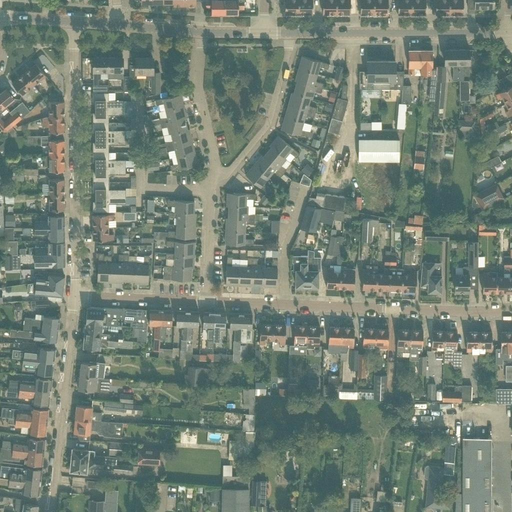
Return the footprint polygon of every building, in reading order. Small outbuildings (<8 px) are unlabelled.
[(225,14),(225,0),(211,0),(205,0),(206,9),(211,9),(211,14),(225,14)] [(224,0),(225,0),(225,14),(238,14),(238,9),(244,9),(244,0),(234,0),(232,0),(224,0)] [(299,14),(298,0),(284,0),(285,14),(299,14)] [(312,0),(298,0),(299,14),(313,14),(312,0)] [(336,14),(336,0),(322,0),(322,14),(336,14)] [(336,0),(336,14),(350,14),(350,0),(336,0)] [(374,14),(373,0),(360,0),(360,14),(374,14)] [(373,0),(374,14),(388,14),(387,0),(373,0)] [(412,14),(411,0),(397,0),(398,14),(412,14)] [(411,0),(412,14),(425,14),(425,0),(411,0)] [(448,14),(448,0),(435,0),(436,14),(448,14)] [(448,0),(448,14),(463,14),(463,0),(448,0)] [(467,0),(468,2),(468,0),(474,0),(475,8),(494,8),(493,0),(467,0)] [(420,67),(420,50),(408,50),(408,74),(414,74),(414,67),(420,67)] [(432,67),(432,60),(432,50),(420,50),(420,67),(420,74),(437,74),(437,67),(432,67)] [(456,64),(456,50),(445,50),(445,64),(453,64),(453,76),(453,81),(460,81),(460,76),(460,64),(456,64)] [(469,76),(469,63),(471,63),(473,62),(473,60),(473,58),(472,56),(471,55),(469,55),(469,50),(456,50),(456,64),(460,64),(460,76),(460,81),(460,100),(469,100),(469,95),(469,81),(463,81),(464,76),(469,76)] [(302,56),(298,69),(317,74),(319,67),(327,69),(329,64),(302,56)] [(93,71),(92,92),(102,92),(108,92),(108,85),(99,85),(99,79),(101,79),(101,77),(108,77),(108,71),(108,58),(93,58),(93,71)] [(108,71),(108,77),(122,77),(122,78),(122,91),(129,91),(129,79),(129,76),(123,76),(123,70),(122,70),(122,64),(122,58),(108,58),(108,71)] [(129,65),(129,76),(129,79),(136,79),(137,73),(146,73),(146,80),(152,80),(152,92),(159,92),(159,72),(152,72),(152,58),(136,58),(136,65),(129,65)] [(381,81),(381,61),(367,61),(367,75),(359,75),(360,71),(359,71),(359,89),(373,89),(373,81),(381,81)] [(395,61),(381,61),(381,81),(389,81),(389,89),(402,89),(402,85),(404,71),(403,71),(403,75),(395,75),(395,61)] [(36,64),(24,74),(33,85),(45,75),(36,64)] [(335,78),(341,80),(345,69),(338,67),(335,78)] [(438,67),(437,74),(437,78),(436,89),(436,93),(444,94),(445,82),(446,67),(438,67)] [(315,81),(317,74),(298,69),(295,81),(297,82),(322,89),(323,84),(315,81)] [(33,85),(24,74),(12,84),(21,95),(33,85)] [(430,77),(429,89),(436,89),(437,78),(430,77)] [(321,93),(322,89),(297,82),(293,93),(310,98),(310,99),(312,99),(314,91),(321,93)] [(411,85),(402,85),(402,89),(401,103),(411,103),(411,85)] [(511,85),(504,90),(495,94),(498,99),(502,97),(505,103),(511,99),(511,85)] [(14,99),(12,96),(6,89),(0,93),(0,101),(4,107),(14,99)] [(92,103),(95,103),(95,108),(125,108),(125,101),(108,101),(108,93),(92,93),(92,103)] [(310,99),(310,98),(293,93),(292,93),(288,105),(315,113),(316,109),(308,106),(310,99)] [(181,94),(171,96),(163,98),(163,99),(155,100),(156,105),(164,103),(166,110),(184,106),(181,94)] [(337,98),(334,107),(331,118),(342,121),(348,101),(337,98)] [(64,117),(64,101),(49,101),(49,117),(64,117)] [(21,118),(30,111),(23,103),(23,102),(22,102),(17,106),(20,109),(12,116),(17,122),(22,119),(21,118)] [(404,128),(407,104),(398,103),(396,128),(404,128)] [(442,115),(443,104),(435,104),(434,114),(442,115)] [(314,118),(315,113),(288,105),(284,117),(303,123),(305,116),(314,118)] [(159,119),(151,121),(153,126),(154,126),(158,125),(161,124),(184,118),(186,118),(184,106),(166,110),(167,118),(159,119)] [(125,115),(125,108),(95,108),(95,113),(92,113),(92,123),(108,123),(108,115),(125,115)] [(492,112),(478,118),(481,134),(486,133),(499,126),(496,122),(489,125),(490,126),(485,129),(484,121),(493,116),(492,112)] [(17,122),(12,116),(7,119),(13,126),(17,122)] [(64,132),(64,117),(49,117),(46,117),(42,118),(42,127),(49,127),(49,132),(64,132)] [(301,130),(303,123),(284,117),(281,129),(308,137),(309,132),(301,130)] [(184,118),(161,124),(162,129),(163,135),(169,134),(171,133),(187,129),(184,118)] [(475,121),(458,120),(458,130),(458,135),(473,136),(473,131),(474,131),(475,121)] [(359,129),(382,128),(382,121),(359,121),(359,129)] [(125,138),(125,130),(108,130),(108,123),(92,123),(92,133),(95,133),(95,138),(125,138)] [(496,128),(495,128),(498,134),(507,130),(504,124),(496,128)] [(16,137),(16,131),(11,126),(4,132),(4,133),(4,138),(16,137)] [(172,140),(165,142),(165,143),(166,146),(166,147),(192,141),(189,129),(187,129),(171,133),(172,140)] [(382,138),(382,139),(383,139),(382,142),(382,143),(392,144),(391,149),(401,150),(402,139),(399,139),(393,138),(393,133),(383,132),(382,138)] [(299,154),(285,142),(278,136),(269,146),(271,147),(284,159),(284,158),(289,153),(295,159),(299,154)] [(125,145),(125,138),(95,138),(95,142),(92,142),(93,152),(108,152),(108,145),(125,145)] [(64,156),(64,140),(50,140),(49,146),(49,156),(64,156)] [(499,153),(511,149),(511,140),(496,145),(499,153)] [(166,147),(150,150),(152,157),(167,153),(167,152),(175,150),(176,157),(194,153),(192,141),(166,147)] [(381,146),(381,147),(382,147),(381,152),(391,154),(390,159),(400,160),(401,150),(391,149),(392,144),(382,143),(382,146),(381,146)] [(290,163),(286,159),(284,158),(284,159),(271,147),(263,156),(283,173),(286,170),(285,169),(290,163)] [(108,160),(108,152),(93,152),(93,163),(95,163),(95,167),(125,167),(125,160),(108,160)] [(380,158),(380,159),(380,162),(390,163),(389,168),(399,170),(400,160),(390,159),(391,154),(381,152),(380,158)] [(197,165),(194,153),(176,157),(178,164),(170,166),(171,171),(197,165)] [(283,173),(263,156),(262,155),(253,165),(268,178),(273,172),(280,177),(283,173)] [(415,155),(413,168),(423,169),(424,156),(415,155)] [(498,155),(497,156),(489,160),(479,164),(479,173),(501,161),(498,155)] [(64,156),(49,156),(44,156),(44,165),(49,165),(49,171),(64,171),(64,156)] [(379,166),(379,167),(379,172),(389,173),(388,178),(398,179),(399,170),(389,168),(390,163),(380,162),(380,163),(380,166),(379,166)] [(253,165),(245,175),(253,181),(267,193),(270,189),(263,184),(268,178),(253,165)] [(308,166),(303,172),(308,176),(313,169),(308,166)] [(125,174),(125,167),(95,167),(95,172),(93,172),(93,182),(108,182),(108,174),(125,174)] [(378,178),(375,180),(387,196),(397,188),(398,179),(388,178),(389,173),(379,172),(378,177),(377,177),(378,178)] [(309,186),(311,180),(304,174),(300,183),(309,186)] [(335,182),(334,186),(335,186),(339,187),(338,193),(337,197),(348,198),(350,189),(345,188),(347,178),(341,177),(341,176),(341,177),(337,176),(336,176),(335,182),(334,182),(335,182)] [(347,178),(345,188),(350,189),(348,198),(358,200),(359,191),(355,190),(356,180),(353,179),(353,178),(352,178),(352,179),(347,178)] [(64,194),(64,179),(49,179),(50,194),(64,194)] [(356,180),(355,190),(359,191),(358,200),(367,202),(369,192),(364,191),(366,182),(361,181),(361,180),(360,180),(360,181),(357,180),(356,180)] [(366,182),(364,191),(369,192),(367,202),(376,204),(387,196),(375,180),(372,182),(371,182),(371,183),(366,182)] [(108,182),(93,182),(93,192),(95,192),(95,197),(125,197),(125,190),(108,190),(108,182)] [(503,198),(496,184),(474,196),(481,210),(503,198)] [(246,194),(237,193),(227,193),(226,206),(228,206),(248,207),(248,205),(246,205),(246,199),(255,199),(255,194),(246,194)] [(64,210),(64,194),(50,194),(50,210),(64,210)] [(5,195),(5,204),(14,204),(14,195),(5,195)] [(126,204),(125,197),(95,197),(95,201),(93,201),(93,212),(109,212),(109,204),(126,204)] [(167,200),(167,206),(175,206),(174,213),(193,213),(194,201),(167,200)] [(247,214),(248,207),(228,206),(228,218),(254,219),(254,214),(247,214)] [(319,220),(320,208),(307,206),(300,229),(317,232),(319,220)] [(324,221),(327,208),(322,207),(322,208),(320,208),(319,220),(324,221)] [(343,221),(343,217),(344,212),(345,210),(343,210),(335,209),(333,219),(343,221)] [(195,213),(193,213),(174,213),(168,212),(168,218),(177,218),(176,225),(195,226),(195,213)] [(6,215),(6,224),(15,225),(15,215),(6,215)] [(113,215),(103,215),(93,215),(93,227),(108,227),(108,220),(113,220),(113,215)] [(64,228),(64,216),(48,216),(48,221),(34,221),(35,228),(64,228)] [(254,219),(228,218),(226,218),(225,231),(245,232),(245,224),(254,224),(254,219)] [(372,241),(373,219),(362,219),(361,241),(372,241)] [(496,225),(478,224),(478,235),(496,235),(496,225)] [(195,238),(195,226),(176,225),(176,232),(168,232),(167,237),(195,238)] [(108,234),(108,227),(93,227),(93,240),(113,240),(113,234),(108,234)] [(13,234),(14,228),(5,228),(5,241),(9,241),(13,241),(13,234)] [(64,240),(64,228),(35,228),(35,235),(48,234),(48,240),(64,240)] [(341,268),(342,252),(343,236),(336,236),(337,230),(332,229),(327,254),(337,256),(337,265),(330,265),(330,268),(327,267),(326,287),(340,288),(340,272),(341,268)] [(425,230),(425,240),(441,240),(441,230),(425,230)] [(244,239),(245,232),(225,231),(225,244),(244,245),(244,244),(253,244),(253,239),(244,239)] [(194,242),(184,242),(175,241),(167,241),(166,246),(175,246),(175,254),(194,255),(194,242)] [(478,257),(478,242),(469,241),(468,266),(462,266),(462,274),(455,274),(455,292),(469,292),(469,289),(478,289),(478,274),(478,257)] [(64,254),(64,242),(48,242),(48,248),(35,248),(30,248),(30,254),(35,254),(64,254)] [(320,270),(320,257),(313,257),(313,250),(308,249),(307,256),(307,287),(312,287),(312,288),(316,288),(317,287),(318,287),(318,270),(320,270)] [(405,263),(413,263),(413,249),(405,249),(405,263)] [(110,282),(111,263),(111,256),(103,256),(103,254),(98,253),(97,282),(110,282)] [(193,268),(194,255),(175,254),(166,253),(166,258),(174,258),(174,266),(174,267),(191,268),(193,268)] [(65,266),(64,254),(35,254),(30,254),(27,254),(27,261),(35,261),(48,261),(48,266),(65,266)] [(124,261),(128,262),(129,255),(119,254),(118,263),(111,263),(110,282),(123,283),(123,281),(124,261)] [(15,255),(5,255),(5,264),(5,270),(15,269),(15,255)] [(144,264),(137,264),(136,264),(135,281),(135,283),(148,284),(149,265),(148,265),(149,256),(144,255),(144,264)] [(307,287),(307,256),(300,256),(300,263),(294,263),(294,271),(296,271),(296,287),(297,287),(297,288),(301,288),(302,287),(307,287)] [(509,277),(510,268),(510,256),(504,256),(504,277),(497,277),(496,277),(496,293),(509,293),(509,277)] [(238,286),(239,266),(232,266),(232,257),(227,257),(226,285),(238,286)] [(251,284),(252,258),(247,258),(247,267),(239,266),(238,286),(251,286),(251,284)] [(263,285),(264,268),(265,266),(257,265),(257,258),(252,258),(251,284),(263,285)] [(277,259),(272,259),(272,268),(264,268),(263,285),(263,286),(276,287),(277,259)] [(136,264),(137,264),(137,262),(128,262),(124,261),(123,281),(135,281),(136,264)] [(421,276),(420,287),(428,287),(428,292),(441,292),(441,282),(441,275),(434,275),(435,263),(422,262),(421,276)] [(191,280),(191,268),(174,267),(174,266),(163,265),(163,279),(191,280)] [(376,274),(377,274),(377,266),(369,266),(369,265),(366,265),(366,269),(363,269),(362,289),(375,289),(376,274)] [(355,269),(348,268),(341,268),(340,272),(340,288),(354,289),(355,269)] [(389,274),(390,274),(390,268),(384,268),(384,274),(377,274),(376,274),(375,289),(389,290),(389,274)] [(403,275),(403,269),(390,268),(390,274),(389,274),(389,290),(402,291),(403,275)] [(409,275),(403,275),(402,291),(416,291),(416,271),(409,271),(409,275)] [(35,277),(35,282),(62,285),(64,274),(54,273),(47,273),(47,277),(42,277),(42,274),(36,273),(35,276),(35,277)] [(496,277),(497,277),(497,273),(482,273),(482,292),(496,293),(496,277)] [(34,289),(33,293),(45,295),(51,295),(61,296),(62,285),(35,282),(35,283),(34,289)] [(87,309),(86,322),(113,326),(116,326),(117,318),(123,319),(123,321),(130,322),(130,327),(131,327),(132,328),(133,328),(138,328),(147,329),(146,319),(146,310),(104,308),(89,307),(87,309)] [(149,320),(149,325),(154,325),(154,339),(159,340),(161,310),(149,310),(149,320)] [(161,310),(159,340),(165,340),(166,326),(171,326),(171,321),(172,311),(161,310)] [(176,311),(176,326),(181,327),(181,338),(181,350),(180,359),(185,359),(186,353),(186,343),(186,339),(188,311),(176,311)] [(186,339),(186,343),(192,343),(192,339),(192,327),(198,327),(198,322),(199,312),(188,311),(186,339)] [(213,340),(214,312),(203,312),(203,327),(208,327),(207,347),(213,347),(213,340)] [(225,328),(225,323),(225,313),(214,312),(213,340),(219,340),(219,328),(225,328)] [(240,340),(241,313),(230,313),(229,328),(235,328),(234,341),(233,341),(233,355),(226,354),(226,362),(239,362),(239,354),(240,340)] [(251,329),(252,324),(252,314),(241,313),(240,340),(245,341),(246,329),(251,329)] [(57,333),(59,317),(44,316),(43,323),(35,322),(36,319),(31,319),(25,318),(23,330),(31,331),(42,332),(42,331),(57,333)] [(83,327),(83,331),(85,332),(84,336),(118,340),(119,332),(113,331),(113,326),(86,322),(85,327),(83,327)] [(306,341),(307,326),(307,323),(302,323),(302,326),(294,326),(294,345),(299,345),(299,349),(306,349),(306,341)] [(272,340),(273,325),(260,324),(259,344),(265,344),(265,339),(272,340)] [(285,325),(273,325),(272,340),(279,340),(279,344),(285,345),(285,325)] [(319,346),(319,336),(320,326),(307,326),(306,341),(306,349),(313,349),(314,346),(319,346)] [(341,342),(341,327),(329,327),(328,343),(329,343),(328,353),(341,354),(341,352),(341,342)] [(353,347),(354,338),(354,328),(341,327),(341,342),(341,352),(346,353),(348,347),(353,347)] [(133,328),(132,337),(137,337),(137,342),(146,343),(147,329),(138,328),(133,328)] [(375,348),(376,329),(363,328),(362,348),(375,348)] [(388,329),(376,329),(375,348),(388,349),(388,329)] [(397,329),(397,352),(409,352),(410,345),(410,330),(397,329)] [(56,342),(57,333),(42,331),(42,332),(31,331),(23,330),(22,337),(41,339),(41,340),(56,342)] [(409,352),(409,360),(418,360),(418,356),(420,356),(422,350),(422,340),(423,330),(410,330),(410,345),(409,352)] [(444,346),(444,331),(432,331),(431,350),(436,351),(436,346),(444,346)] [(456,351),(457,342),(457,332),(444,331),(444,346),(443,360),(451,360),(454,368),(461,368),(461,362),(461,354),(461,351),(456,351)] [(466,342),(466,352),(471,352),(471,354),(479,354),(479,347),(479,332),(466,332),(466,342)] [(492,332),(479,332),(479,347),(486,348),(486,352),(491,352),(492,332)] [(511,358),(511,332),(501,332),(500,352),(501,352),(501,355),(505,355),(505,359),(511,358)] [(84,336),(83,347),(100,349),(100,345),(112,346),(132,348),(132,341),(118,340),(84,336)] [(54,362),(55,349),(38,347),(37,352),(23,350),(22,358),(54,362)] [(226,362),(226,354),(213,353),(212,361),(226,362)] [(359,354),(358,377),(365,377),(366,354),(359,354)] [(418,360),(417,374),(426,374),(426,364),(426,356),(420,356),(418,356),(418,360)] [(52,375),(54,362),(22,358),(21,366),(35,368),(35,373),(52,375)] [(89,361),(89,363),(81,362),(80,369),(79,370),(79,373),(80,374),(80,376),(95,377),(98,377),(100,378),(103,378),(105,363),(89,361)] [(184,383),(187,384),(202,385),(202,383),(209,384),(210,368),(203,368),(203,367),(188,366),(188,374),(184,374),(184,383)] [(386,399),(387,376),(374,375),(373,389),(373,398),(386,399)] [(99,385),(100,378),(98,377),(95,377),(80,376),(79,378),(78,379),(78,382),(79,383),(78,390),(99,392),(100,385),(99,385)] [(50,392),(52,379),(34,377),(34,382),(9,379),(8,387),(50,392)] [(266,383),(256,383),(255,393),(266,394),(266,383)] [(297,395),(297,385),(288,384),(287,395),(297,395)] [(427,384),(427,399),(435,399),(435,384),(427,384)] [(443,391),(442,402),(461,402),(461,385),(455,385),(454,391),(443,391)] [(472,385),(461,385),(461,402),(471,402),(472,385)] [(407,395),(408,387),(395,386),(395,395),(407,395)] [(49,405),(50,392),(8,387),(7,395),(32,398),(31,403),(49,405)] [(511,402),(511,388),(496,388),(495,390),(495,403),(511,402)] [(338,397),(338,398),(356,398),(356,391),(339,390),(338,397)] [(120,394),(119,402),(133,404),(134,395),(120,394)] [(142,414),(143,405),(105,401),(104,410),(142,414)] [(92,407),(87,406),(77,405),(75,419),(100,422),(100,421),(101,413),(91,412),(92,407)] [(47,422),(48,409),(31,407),(30,412),(16,410),(15,418),(47,422)] [(243,430),(254,431),(255,415),(239,414),(239,421),(243,421),(243,430)] [(45,435),(47,422),(15,418),(8,417),(8,423),(15,424),(15,426),(29,428),(28,433),(45,435)] [(113,437),(115,423),(100,421),(100,422),(75,419),(73,433),(89,434),(89,429),(96,430),(96,431),(99,434),(103,434),(104,436),(113,437)] [(229,441),(229,447),(253,448),(254,432),(246,431),(245,442),(229,441)] [(446,436),(444,474),(453,475),(455,447),(459,448),(459,437),(446,436)] [(44,452),(45,439),(28,437),(27,442),(13,440),(12,448),(44,452)] [(490,511),(491,468),(491,457),(491,438),(462,438),(462,465),(457,465),(455,492),(454,511),(490,511)] [(122,455),(122,443),(110,442),(109,455),(122,455)] [(42,465),(44,452),(12,448),(12,449),(0,447),(0,451),(0,458),(16,460),(16,457),(25,458),(25,463),(42,465)] [(252,457),(253,448),(229,447),(228,459),(237,460),(237,456),(252,457)] [(117,464),(118,457),(104,455),(104,456),(88,454),(89,450),(72,448),(71,460),(104,463),(114,464),(117,464)] [(158,464),(159,450),(138,448),(137,462),(158,464)] [(71,460),(70,471),(80,472),(86,473),(92,473),(92,469),(103,470),(103,463),(104,463),(71,460)] [(133,466),(117,464),(114,464),(114,472),(132,474),(137,474),(138,466),(133,466)] [(441,485),(443,467),(427,466),(425,468),(424,476),(426,479),(428,479),(426,500),(440,502),(451,502),(451,495),(440,494),(441,485)] [(7,470),(6,478),(9,478),(40,482),(42,469),(32,468),(25,467),(25,468),(24,469),(16,468),(15,471),(7,470)] [(248,511),(248,488),(249,476),(222,476),(222,488),(221,511),(248,511)] [(39,495),(40,482),(0,477),(0,484),(8,485),(8,486),(22,488),(21,493),(39,495)] [(99,479),(73,478),(72,485),(99,486),(99,479)] [(265,505),(266,490),(260,490),(260,480),(252,480),(251,505),(265,505)] [(378,493),(377,501),(386,502),(387,494),(378,493)] [(350,511),(359,511),(360,497),(351,497),(350,511)] [(36,511),(38,505),(24,504),(16,503),(15,511),(23,511),(22,511),(36,511)]
